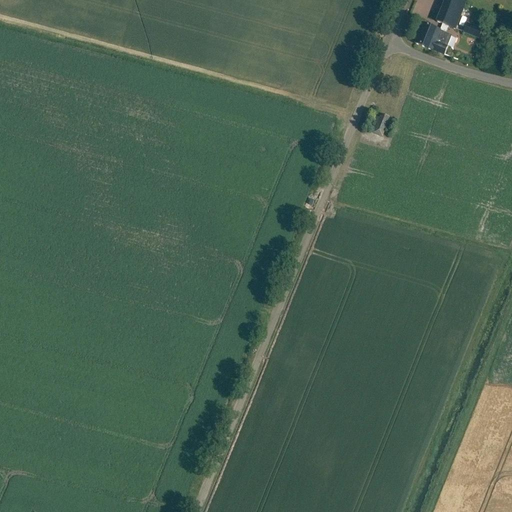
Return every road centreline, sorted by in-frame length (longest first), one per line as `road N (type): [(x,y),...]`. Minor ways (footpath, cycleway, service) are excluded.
road 1 (unclassified): [(194,511),(387,44)]
road 2 (unclassified): [(387,44),(511,83)]
